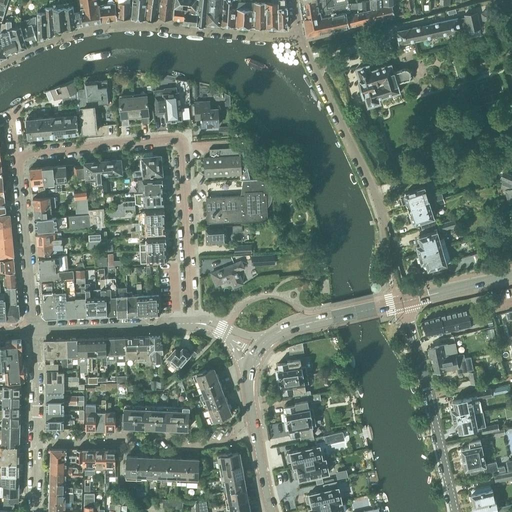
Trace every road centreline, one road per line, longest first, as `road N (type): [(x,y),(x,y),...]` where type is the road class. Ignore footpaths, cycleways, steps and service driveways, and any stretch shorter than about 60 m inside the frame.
road 1 (residential): [(16,155),(179,140),(190,323)]
road 2 (residential): [(0,63),(104,25),(301,39)]
road 3 (residential): [(36,444),(106,445),(118,435),(174,438),(188,448),(256,433)]
road 4 (unclassified): [(453,511),(400,302)]
road 5 (residential): [(383,221),(301,39)]
road 6 (residential): [(32,327),(16,155)]
road 7 (residential): [(32,327),(190,323)]
road 8 (unclassified): [(269,336),(400,302)]
